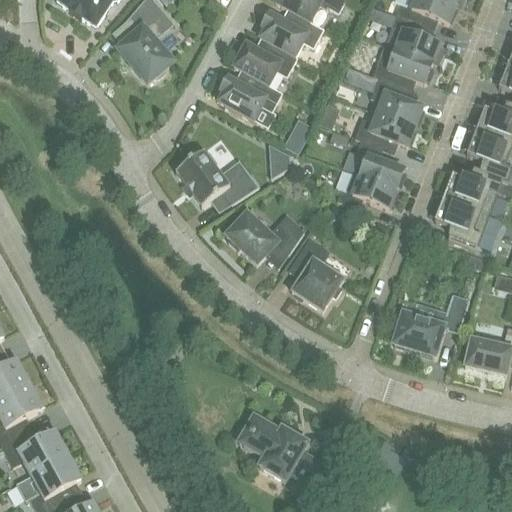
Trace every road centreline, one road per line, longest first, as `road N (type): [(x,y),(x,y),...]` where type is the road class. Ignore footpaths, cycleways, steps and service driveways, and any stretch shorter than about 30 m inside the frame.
road 1 (unclassified): [(351,376),(490,0)]
road 2 (residential): [(351,376),(306,355),(216,289),(168,237),(122,164)]
road 3 (unclassified): [(0,276),(129,511)]
road 4 (unclassified): [(122,164),(161,135),(239,0)]
road 5 (residential): [(511,423),(351,376)]
road 6 (residential): [(122,164),(72,91),(34,64)]
